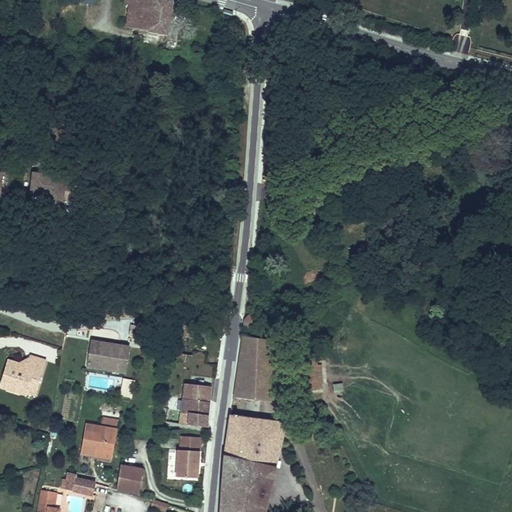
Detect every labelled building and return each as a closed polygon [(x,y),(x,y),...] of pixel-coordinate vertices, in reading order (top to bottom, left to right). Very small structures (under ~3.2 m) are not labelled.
[(131,0),(123,0),(122,12),(129,13),(131,0)] [(172,1),(166,0),(131,0),(129,13),(127,27),(167,34),(172,1)] [(56,181),(56,177),(56,176),(33,173),(30,194),(53,197),(52,204),(62,206),(63,200),(77,202),(80,184),(65,182),(56,181)] [(256,323),(267,325),(269,323),(270,321),(271,319),(271,316),(271,314),(270,313),(268,310),(265,309),(262,308),(261,308),(258,310),(255,312),(254,314),(253,316),(253,318),(254,321),(256,323)] [(193,337),(194,312),(184,311),(182,337),(193,337)] [(234,398),(275,404),(270,342),(242,338),(234,398)] [(125,373),(129,347),(92,341),(89,359),(109,363),(108,370),(125,373)] [(315,360),(314,341),(300,342),(302,361),(315,360)] [(191,368),(193,354),(176,351),(173,368),(184,370),(185,368),(190,369),(191,368)] [(204,370),(206,357),(193,354),(191,368),(204,370)] [(20,390),(26,392),(36,395),(46,361),(30,356),(27,366),(8,360),(2,378),(10,380),(7,389),(19,393),(19,392),(20,390)] [(108,370),(109,363),(89,359),(88,367),(108,370)] [(324,384),(322,365),(318,365),(316,365),(302,366),(296,367),(299,386),(318,385),(319,390),(322,389),(322,384),(324,384)] [(0,385),(0,386),(7,389),(10,380),(2,378),(0,385)] [(120,396),(132,398),(136,380),(124,378),(120,396)] [(188,425),(206,427),(209,402),(208,402),(209,390),(210,390),(210,388),(186,385),(184,399),(182,412),(174,411),(172,411),(168,409),(165,421),(188,425)] [(182,412),(184,399),(178,398),(178,399),(174,399),(172,411),(174,411),(182,412)] [(221,511),(264,511),(284,438),(256,431),(259,418),(230,416),(228,430),(226,443),(225,456),(221,511)] [(112,459),(117,430),(118,421),(102,418),(101,427),(86,424),(81,454),(112,459)] [(280,422),(259,418),(256,431),(284,438),(284,429),(280,422)] [(198,463),(199,451),(200,438),(181,436),(180,450),(178,450),(176,477),(197,478),(198,467),(195,467),(195,463),(198,463)] [(139,494),(143,469),(121,465),(117,490),(139,494)] [(74,491),(76,478),(77,475),(68,473),(65,489),(74,491)] [(93,495),(96,483),(76,478),(74,491),(93,495)] [(56,511),(54,509),(53,509),(56,493),(41,490),(37,511),(56,511)] [(160,510),(162,502),(153,499),(151,507),(160,510)]
